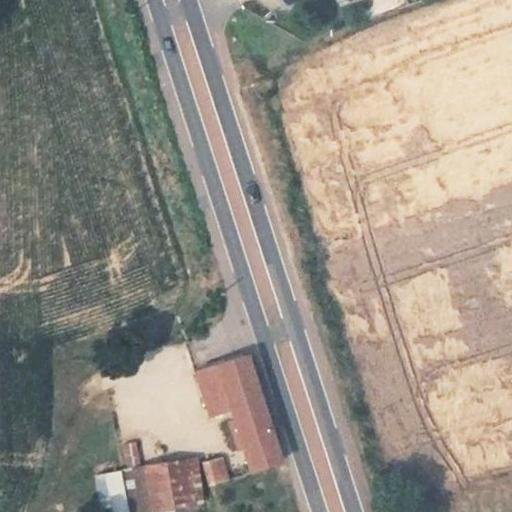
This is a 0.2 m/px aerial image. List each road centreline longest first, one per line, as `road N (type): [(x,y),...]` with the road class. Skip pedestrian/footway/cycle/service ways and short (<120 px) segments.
road 1 (primary): [(152,0),(315,511)]
road 2 (primary): [(368,511),(207,0)]
